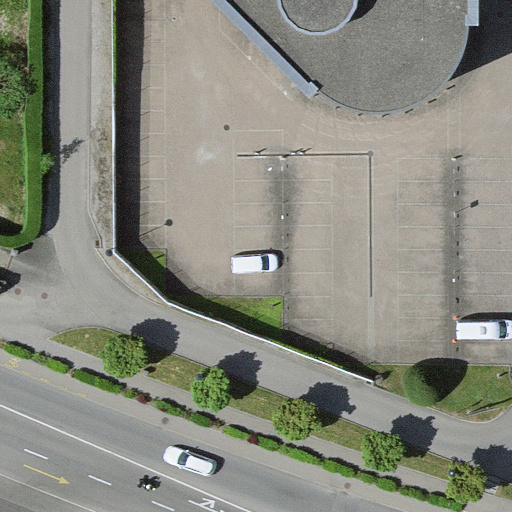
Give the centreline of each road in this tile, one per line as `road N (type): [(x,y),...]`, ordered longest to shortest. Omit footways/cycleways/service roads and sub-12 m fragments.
road 1 (residential): [(511,453),(502,458),(99,304),(70,177),(73,0)]
road 2 (primary): [(301,511),(87,453)]
road 3 (primary): [(87,453),(216,511)]
